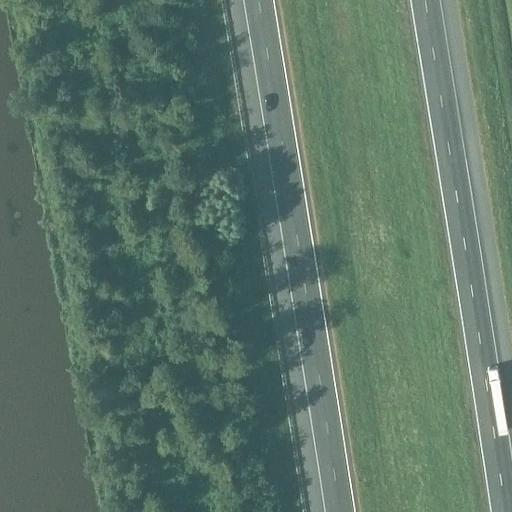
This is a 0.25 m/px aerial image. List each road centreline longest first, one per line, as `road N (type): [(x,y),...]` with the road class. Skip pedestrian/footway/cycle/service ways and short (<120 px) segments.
road 1 (motorway): [(256,0),(338,511)]
road 2 (motorway): [(504,511),(424,0)]
